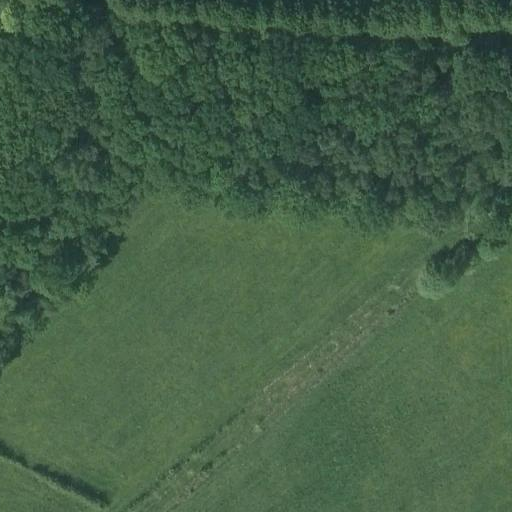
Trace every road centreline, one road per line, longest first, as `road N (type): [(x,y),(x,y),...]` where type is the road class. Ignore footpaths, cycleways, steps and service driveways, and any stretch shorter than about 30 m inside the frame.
road 1 (track): [(253,0),(406,15),(462,3),(511,22)]
road 2 (track): [(65,0),(0,139)]
